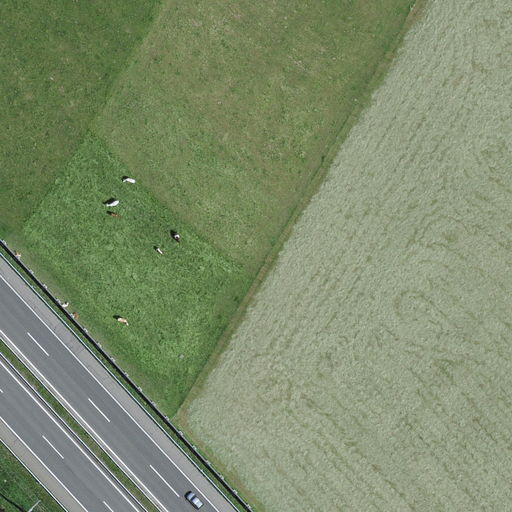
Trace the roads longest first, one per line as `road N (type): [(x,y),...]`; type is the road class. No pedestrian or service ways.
road 1 (motorway): [(191,511),(0,304)]
road 2 (motorway): [(0,391),(111,511)]
